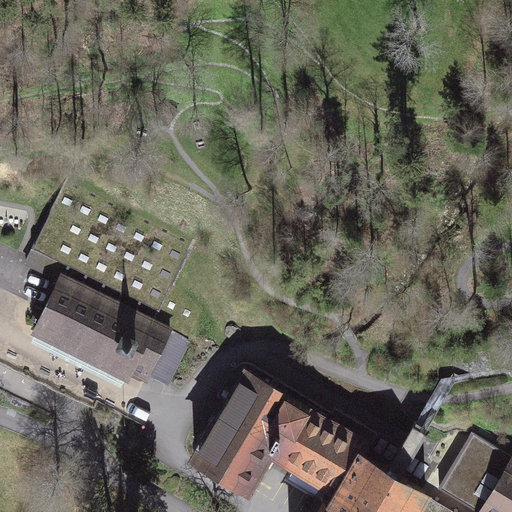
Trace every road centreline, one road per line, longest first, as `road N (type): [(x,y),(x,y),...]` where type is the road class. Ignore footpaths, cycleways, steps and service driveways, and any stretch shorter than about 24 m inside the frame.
road 1 (unknown): [(267,349),(417,398),(511,386)]
road 2 (unknown): [(511,305),(473,301),(461,286),(471,262),(511,246)]
